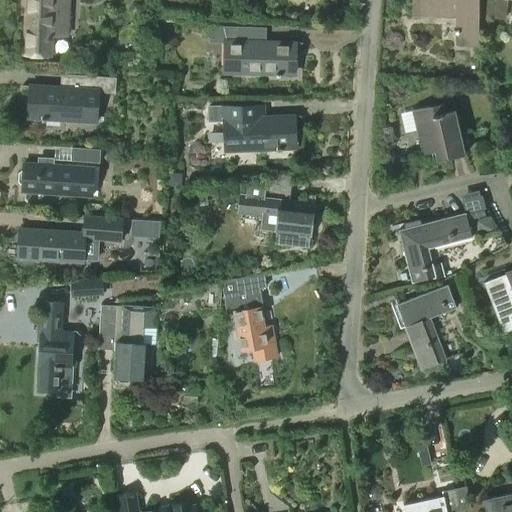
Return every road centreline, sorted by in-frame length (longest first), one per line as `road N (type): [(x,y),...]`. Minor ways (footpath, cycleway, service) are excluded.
road 1 (residential): [(347,407),(363,0)]
road 2 (residential): [(234,511),(225,427),(0,469)]
road 3 (residential): [(347,407),(511,381)]
